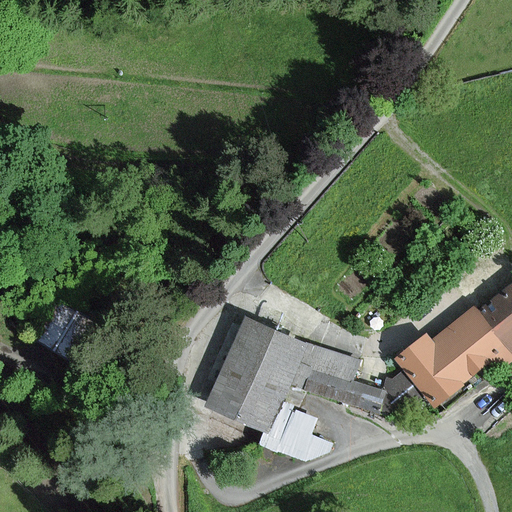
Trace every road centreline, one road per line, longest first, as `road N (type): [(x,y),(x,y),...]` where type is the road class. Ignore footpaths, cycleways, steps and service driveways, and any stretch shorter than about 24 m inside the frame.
road 1 (unclassified): [(462,0),(379,116),(208,317),(181,380),(171,511)]
road 2 (track): [(172,436),(234,495),(368,446),(418,435),(446,439),(479,471),(492,511)]
road 3 (unknown): [(172,436),(0,336)]
